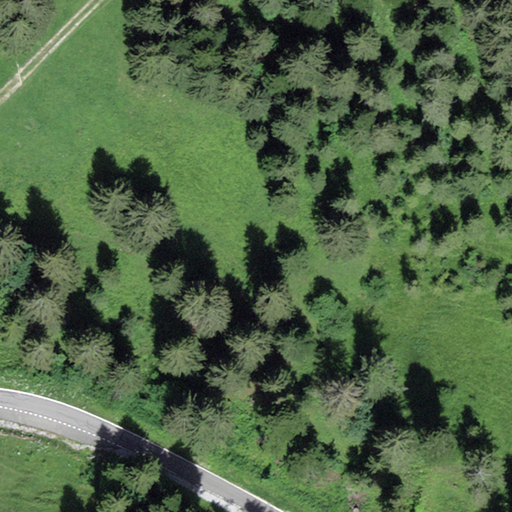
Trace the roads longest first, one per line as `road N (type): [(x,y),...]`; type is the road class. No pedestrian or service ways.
road 1 (unclassified): [(265,511),(104,429),(0,398)]
road 2 (track): [(0,96),(97,0)]
